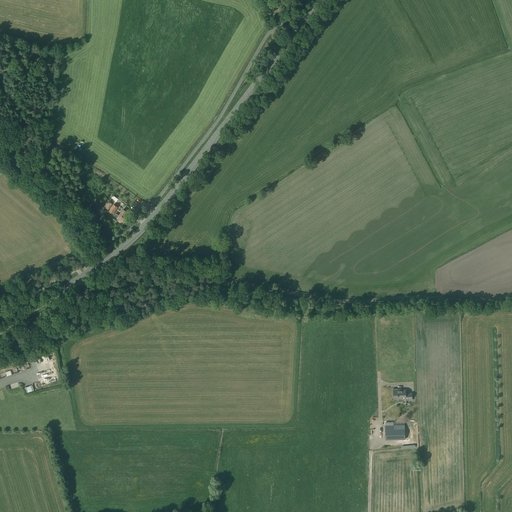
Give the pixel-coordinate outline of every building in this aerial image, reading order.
[(112,195),(110,198),(118,204),(120,201),(112,195)] [(108,211),(113,214),(118,207),(113,204),(108,211)] [(123,220),(124,221),(127,216),(125,215),(127,212),(123,210),(116,219),(121,222),(123,220)] [(26,361),(0,370),(0,378),(28,369),(26,361)] [(412,393),(411,393),(405,394),(405,390),(394,391),(394,399),(405,399),(405,400),(412,400),(412,393)] [(394,425),(383,426),(383,440),(405,440),(405,429),(394,430),(394,425)]
